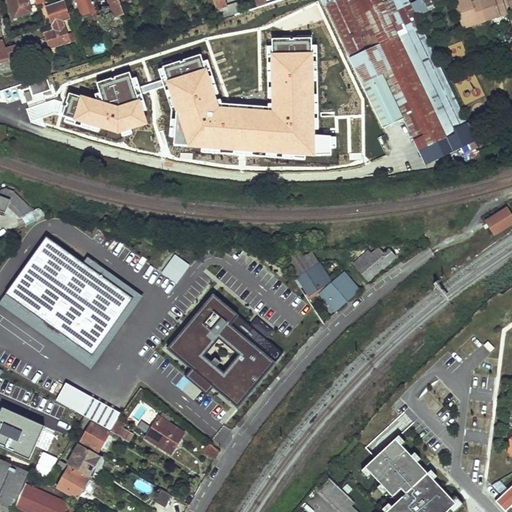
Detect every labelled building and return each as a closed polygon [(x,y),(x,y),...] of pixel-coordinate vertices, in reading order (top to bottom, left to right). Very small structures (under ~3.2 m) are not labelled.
[(8,0),(15,17),(31,11),(29,3),(36,0),(8,0)] [(58,0),(45,5),(50,21),(70,15),(64,0),(58,0)] [(77,0),(83,16),(98,11),(94,0),(77,0)] [(110,0),(115,18),(125,15),(121,0),(110,0)] [(121,0),(125,10),(136,7),(133,0),(121,0)] [(281,0),(167,37),(172,51),(323,2),(322,0),(281,0)] [(360,28),(347,0),(329,0),(323,3),(323,2),(172,51),(190,110),(246,91),(249,99),(213,118),(228,144),(248,133),(264,164),(268,173),(342,138),(379,122),(379,120),(400,109),(426,166),(476,141),(468,124),(461,108),(433,51),(417,17),(411,5),(398,10),(360,28)] [(213,0),(217,9),(225,6),(223,0),(213,0)] [(347,0),(360,28),(398,10),(393,0),(347,0)] [(411,5),(408,0),(393,0),(398,10),(411,5)] [(420,0),(411,5),(417,17),(440,6),(437,0),(420,0)] [(471,0),(454,0),(453,0),(463,29),(486,21),(480,4),(478,5),(474,7),(472,2),(471,0)] [(502,0),(479,0),(480,4),(486,21),(508,14),(502,0)] [(44,32),(49,49),(71,42),(64,20),(71,18),(70,15),(50,21),(53,29),(44,32)] [(18,46),(21,54),(27,51),(23,37),(16,39),(18,46)] [(0,60),(21,54),(18,46),(7,49),(4,40),(0,41),(0,60)] [(136,60),(159,53),(156,43),(133,49),(136,60)] [(29,94),(27,102),(164,142),(175,105),(78,77),(29,94)] [(479,77),(458,81),(463,104),(484,99),(479,77)] [(342,138),(357,168),(388,157),(381,140),(386,136),(379,122),(342,138)] [(5,194),(0,193),(0,212),(4,214),(11,196),(5,194)] [(27,207),(11,196),(4,214),(17,219),(26,226),(48,214),(27,207)] [(511,213),(507,205),(484,219),(494,235),(511,223),(511,213)] [(84,263),(48,237),(1,303),(92,369),(143,297),(88,257),(84,263)] [(369,250),(355,262),(370,280),(390,262),(379,250),(374,254),(369,250)] [(191,265),(175,254),(162,273),(177,284),(191,265)] [(292,255),(280,255),(293,275),(315,260),(311,254),(304,255),(292,255)] [(329,280),(315,260),(293,275),(307,295),(329,280)] [(343,277),(324,294),(336,308),(356,291),(343,277)] [(240,407),(278,362),(233,325),(241,316),(214,294),(169,348),(194,369),(189,376),(208,393),(214,386),(240,407)] [(10,368),(16,357),(10,354),(4,364),(10,368)] [(57,401),(82,414),(91,396),(67,383),(57,401)] [(162,414),(147,439),(172,454),(184,435),(168,424),(171,419),(162,414)] [(110,434),(91,423),(92,422),(88,419),(83,416),(76,430),(85,435),(81,442),(99,453),(110,434)] [(6,420),(2,427),(7,429),(35,442),(49,448),(36,479),(42,482),(60,442),(48,436),(47,440),(6,420)] [(125,426),(118,422),(111,432),(118,436),(125,426)] [(35,442),(7,429),(0,445),(0,462),(21,473),(35,442)] [(127,432),(123,439),(130,443),(133,436),(127,432)] [(127,448),(130,443),(123,439),(120,444),(127,448)] [(406,493),(385,511),(447,511),(456,504),(395,439),(375,457),(365,467),(392,496),(401,487),(406,493)] [(49,448),(35,442),(21,473),(29,476),(36,479),(49,448)] [(204,450),(216,460),(220,452),(209,443),(204,450)] [(102,465),(105,460),(101,458),(79,445),(68,466),(69,467),(90,478),(95,469),(98,464),(102,465)] [(68,468),(69,467),(68,466),(59,461),(56,466),(66,472),(57,489),(78,500),(89,480),(68,468)] [(0,503),(14,510),(29,476),(21,473),(0,462),(0,503)] [(70,511),(73,505),(75,501),(46,485),(47,484),(42,482),(36,479),(29,476),(14,510),(18,511),(70,511)] [(138,477),(133,487),(148,494),(153,484),(138,477)] [(340,489),(329,479),(319,491),(340,511),(359,511),(351,504),(354,502),(351,499),(340,489)] [(511,486),(496,501),(506,511),(511,511),(511,507),(511,506),(511,505),(511,486)] [(173,496),(162,490),(155,501),(167,507),(173,496)]
